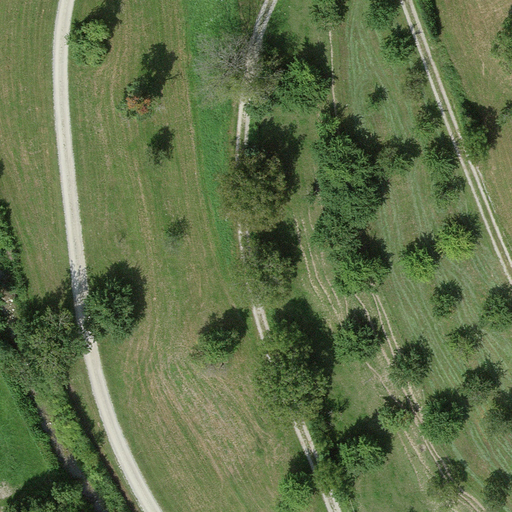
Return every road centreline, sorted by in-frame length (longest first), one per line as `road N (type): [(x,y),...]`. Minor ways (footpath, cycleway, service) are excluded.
road 1 (track): [(336,511),(274,361),(250,273),(242,180),(247,88),(273,0)]
road 2 (track): [(155,511),(101,394),(80,287),(61,69),(67,0)]
road 3 (track): [(408,0),(511,267)]
